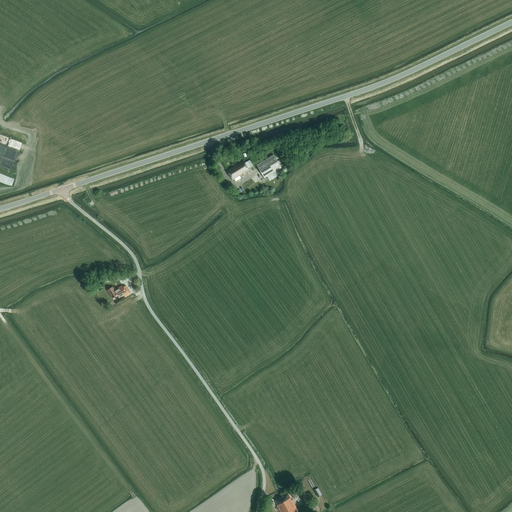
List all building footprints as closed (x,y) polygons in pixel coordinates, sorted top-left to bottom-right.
[(0,143),(21,151),(23,144),(0,135),(0,143)] [(0,155),(2,156),(3,156),(7,158),(10,158),(10,161),(12,161),(16,163),(17,160),(20,153),(17,151),(12,151),(12,149),(9,149),(8,150),(6,149),(3,149),(0,149),(0,155)] [(274,155),(257,165),(264,178),(267,176),(278,170),(281,168),(274,155)] [(249,170),(248,169),(254,166),(250,160),(245,163),(244,161),(227,171),(233,179),(249,170)] [(278,170),(267,176),(270,181),(281,174),(278,170)] [(108,290),(113,298),(118,295),(120,298),(124,296),(119,288),(116,289),(115,288),(114,289),(113,287),(108,290)] [(314,487),(318,495),(323,493),(318,485),(314,487)] [(278,506),(277,506),(280,511),(296,511),(298,511),(292,500),(291,500),(291,499),(292,498),(290,493),(288,494),(288,493),(275,500),(278,506)]
